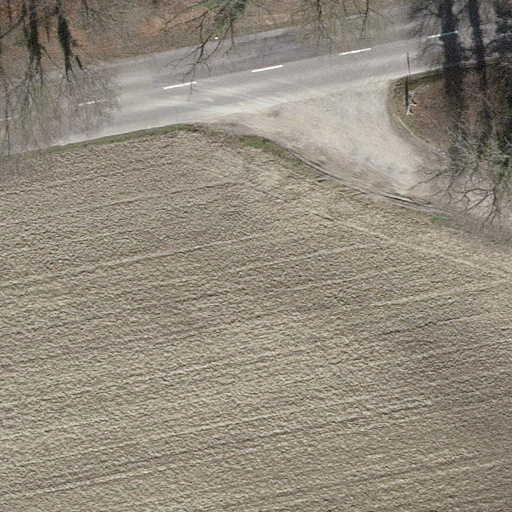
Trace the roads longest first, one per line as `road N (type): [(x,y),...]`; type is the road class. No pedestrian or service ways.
road 1 (tertiary): [(511,20),(0,121)]
road 2 (track): [(179,86),(511,215)]
